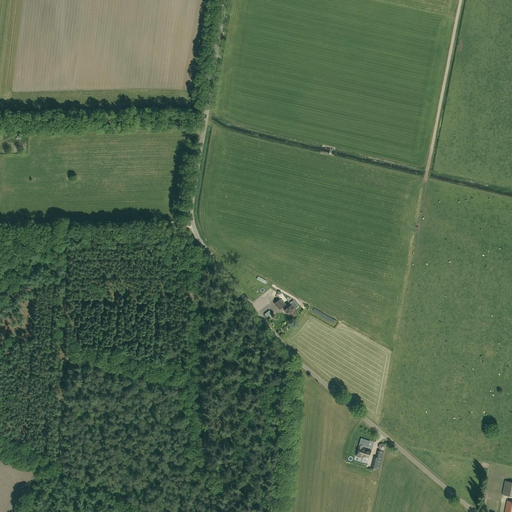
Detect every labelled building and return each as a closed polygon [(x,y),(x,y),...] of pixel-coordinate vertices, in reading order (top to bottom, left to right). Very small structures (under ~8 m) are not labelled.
[(274,303),(279,310),(284,306),(279,300),(274,303)] [(285,310),(291,318),(297,313),(291,305),(285,310)] [(361,456),(362,457),(361,460),(366,462),(367,459),(368,459),(371,451),(362,448),(363,443),(369,445),(370,441),(361,438),(356,456),(360,457),(361,456)] [(374,457),(371,468),(379,469),(383,452),(377,450),(376,457),(374,457)] [(511,482),(503,482),(501,495),(509,497),(510,489),(511,489),(511,482)]
